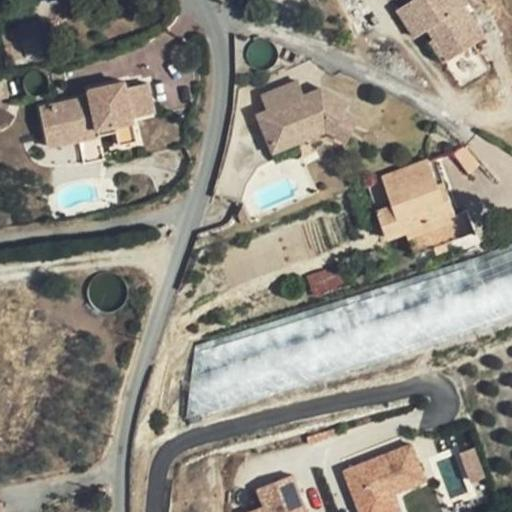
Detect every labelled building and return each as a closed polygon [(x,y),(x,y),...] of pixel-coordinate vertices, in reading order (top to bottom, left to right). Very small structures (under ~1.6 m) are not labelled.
[(465,0),(410,0),(408,1),(426,29),(433,39),(429,42),(443,63),(483,36),(463,5),(467,2),(465,0)] [(426,29),(408,1),(394,11),(412,38),(426,29)] [(40,20),(19,27),(27,54),(48,48),(40,20)] [(41,108),(47,138),(77,132),(76,126),(96,121),(98,130),(115,126),(116,132),(119,145),(138,141),(132,118),(154,113),(148,83),(126,88),(109,92),(107,86),(90,90),(91,97),(41,108)] [(109,92),(126,88),(125,83),(107,86),(109,92)] [(258,102),(275,146),(313,131),(315,135),(330,129),(352,140),(363,118),(347,110),(351,102),(328,90),(312,97),(305,84),(258,102)] [(77,132),(47,138),(49,147),(80,140),(99,136),(116,132),(115,126),(98,130),(96,121),(76,126),(77,132)] [(313,131),(275,146),(280,158),(333,138),(348,146),(352,140),(330,129),(315,135),(313,131)] [(104,160),(99,136),(80,140),(85,164),(104,160)] [(465,146),(452,151),(469,175),(480,165),(465,146)] [(434,187),(438,185),(429,159),(367,183),(387,238),(406,231),(415,254),(433,247),(445,243),(475,232),(466,211),(456,215),(449,196),(439,200),(434,187)] [(439,200),(449,196),(444,183),(438,185),(434,187),(439,200)] [(445,243),(433,247),(436,255),(448,251),(445,243)] [(511,244),(473,260),(496,321),(511,314),(511,244)] [(376,250),(360,255),(364,266),(380,262),(376,250)] [(187,419),(496,321),(473,260),(195,347),(187,419)] [(413,442),(342,471),(358,511),(402,511),(403,511),(395,494),(429,480),(413,442)] [(309,511),(295,474),(253,490),(260,507),(247,511),(309,511)]
